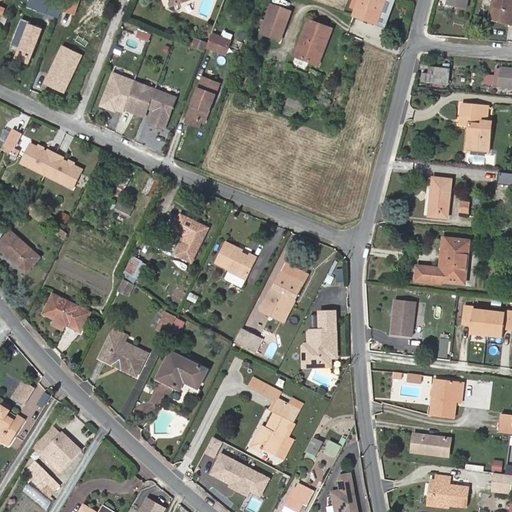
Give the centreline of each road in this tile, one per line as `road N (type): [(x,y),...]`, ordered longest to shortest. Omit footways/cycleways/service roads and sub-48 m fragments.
road 1 (residential): [(0,87),(359,246)]
road 2 (residential): [(221,511),(40,357),(0,298)]
road 3 (residential): [(380,511),(363,417),(359,246)]
road 4 (residential): [(359,246),(414,42)]
road 5 (unknown): [(359,354),(507,376)]
road 6 (unknown): [(78,121),(129,0)]
road 7 (unknown): [(67,381),(0,488)]
